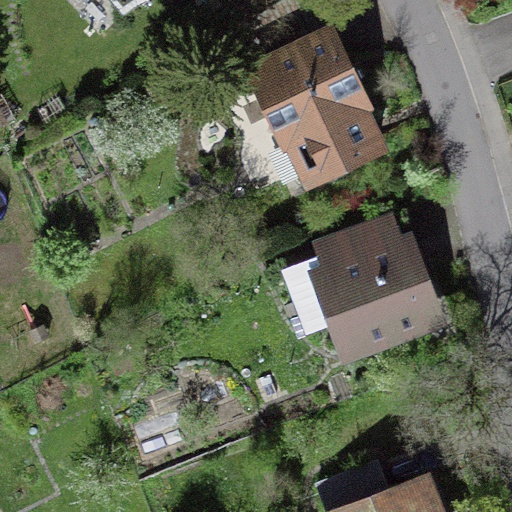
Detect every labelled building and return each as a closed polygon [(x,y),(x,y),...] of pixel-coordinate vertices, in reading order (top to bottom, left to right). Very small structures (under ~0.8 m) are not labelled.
[(288,0),(236,32),(252,66),(330,32),(338,28),(324,0),(288,0)] [(363,102),(330,32),(252,66),(285,140),(291,137),(310,177),(377,145),(358,105),(363,102)] [(187,84),(166,69),(151,89),(172,104),(187,84)] [(327,249),(285,268),(308,330),(342,316),(354,348),(429,320),(401,245),(396,247),(385,218),(324,242),(327,249)] [(328,511),(428,511),(420,488),(390,500),(376,461),(318,483),(328,511)]
